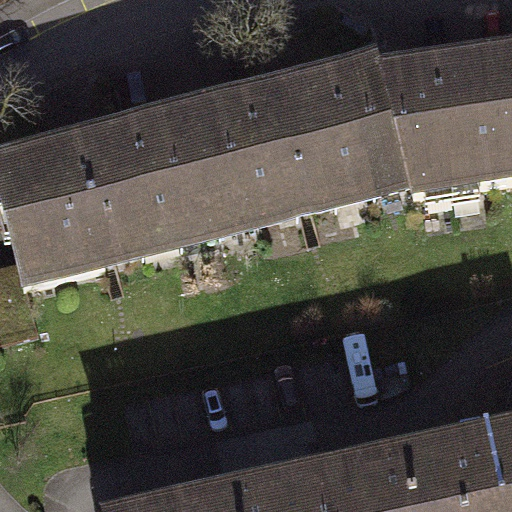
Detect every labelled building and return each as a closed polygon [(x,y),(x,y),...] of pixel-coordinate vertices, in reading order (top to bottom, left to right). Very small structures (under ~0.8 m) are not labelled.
[(409,181),(415,204),(511,189),(511,58),(495,61),(497,72),(389,88),(387,88),(411,180),(409,181)] [(189,123),(217,231),(409,181),(411,180),(387,88),(389,88),(385,72),(189,123)] [(217,231),(189,123),(0,172),(0,200),(20,276),(26,298),(118,274),(113,258),(217,231)] [(26,298),(20,276),(0,281),(0,349),(37,340),(26,298)] [(511,511),(511,443),(510,444),(316,487),(321,511),(511,511)] [(321,511),(316,487),(203,511),(321,511)]
